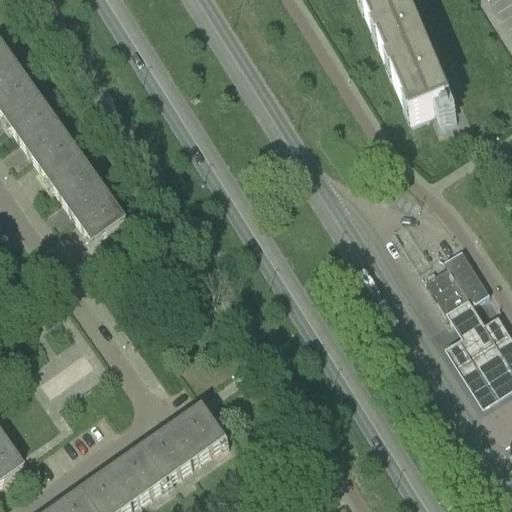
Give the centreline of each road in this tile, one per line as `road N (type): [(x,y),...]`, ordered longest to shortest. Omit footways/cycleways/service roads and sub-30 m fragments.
road 1 (secondary): [(97,0),(416,511)]
road 2 (secondary): [(511,492),(198,0)]
road 3 (residential): [(41,511),(167,424),(0,183)]
